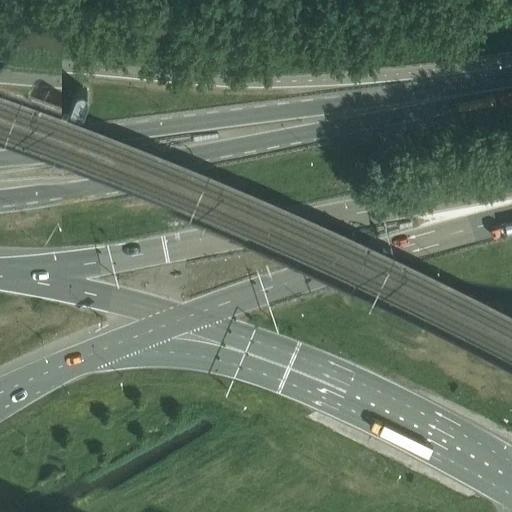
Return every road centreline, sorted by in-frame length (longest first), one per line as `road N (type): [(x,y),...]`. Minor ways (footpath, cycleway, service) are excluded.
road 1 (motorway): [(511,196),(0,277)]
road 2 (secondary): [(0,187),(501,90)]
road 3 (secondary): [(501,90),(0,150)]
road 4 (primary): [(511,210),(174,323)]
road 5 (primary): [(487,462),(174,323)]
road 6 (primary): [(174,323),(0,402)]
road 7 (motorway): [(174,323),(0,277)]
